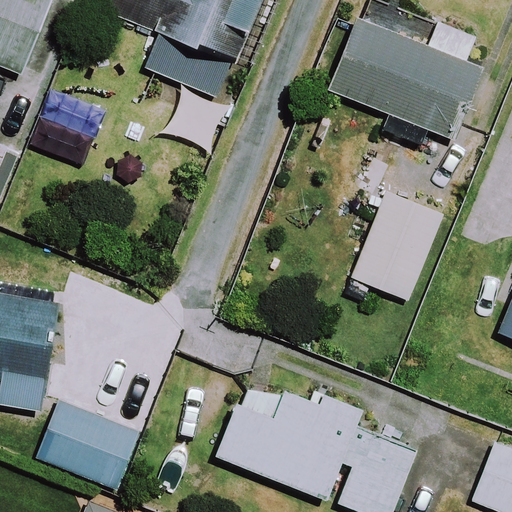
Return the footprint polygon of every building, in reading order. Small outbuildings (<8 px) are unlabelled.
[(44,0),(0,0),(0,69),(14,75),(44,0)] [(261,0),(107,0),(104,8),(231,68),(261,0)] [(425,48),(355,20),(326,91),(451,142),(478,74),(462,67),(474,38),(435,23),(425,48)] [(206,161),(120,132),(102,187),(188,216),(206,161)] [(0,169),(8,150),(0,146),(0,169)] [(441,215),(382,194),(345,295),(404,317),(441,215)] [(55,308),(0,298),(0,381),(1,381),(0,388),(0,405),(37,412),(55,308)] [(511,306),(500,336),(511,341),(511,306)] [(306,405),(244,381),(214,457),(353,511),(391,511),(414,456),(352,432),(360,411),(311,392),(306,405)] [(511,511),(511,453),(491,446),(471,501),(503,511),(511,511)]
